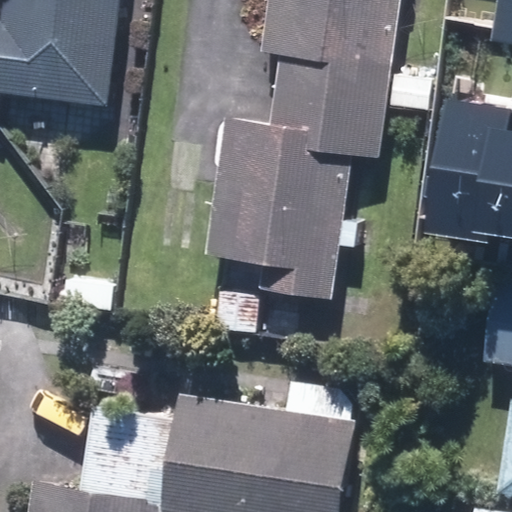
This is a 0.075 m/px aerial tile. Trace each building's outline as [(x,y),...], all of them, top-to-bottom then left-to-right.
[(18,0),(17,13),(0,10),(0,216),(15,87),(126,100),(137,0),(18,0)] [(245,109),(225,248),(283,256),(279,283),(349,293),(370,148),(394,151),(414,0),(285,0),(280,42),(299,44),(290,115),(245,109)] [(511,0),(497,0),(494,27),(491,41),(511,44),(511,0)] [(490,234),(508,125),(511,109),(443,98),(421,232),(489,243),(490,234)] [(511,126),(508,125),(490,234),(511,237),(511,126)] [(511,272),(495,270),(480,360),(511,365),(511,272)] [(270,287),(229,283),(224,328),(303,335),(305,307),(269,303),(270,287)] [(191,386),(174,496),(48,474),(41,511),(358,511),(373,413),(191,386)]
